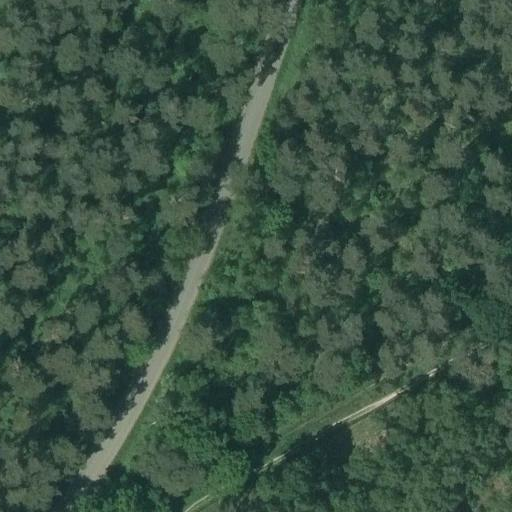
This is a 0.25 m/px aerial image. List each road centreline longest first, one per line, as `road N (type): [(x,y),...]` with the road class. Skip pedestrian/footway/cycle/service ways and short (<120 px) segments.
road 1 (unclassified): [(289,0),(197,261),(151,367),(68,511)]
road 2 (unknown): [(511,295),(136,511)]
